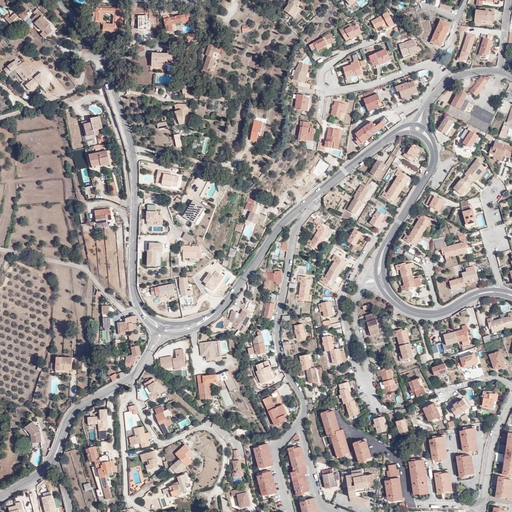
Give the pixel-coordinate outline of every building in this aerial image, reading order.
[(231,4),(227,0),(224,0),(220,5),(225,10),(231,4)] [(296,6),(297,6),(300,2),(297,0),(289,0),(292,1),(290,4),(289,3),(284,10),(288,13),(294,5),(296,6)] [(300,8),(297,6),(296,6),(294,5),(288,13),(293,17),(300,8)] [(29,14),(22,7),(17,11),(24,19),(29,14)] [(100,21),(104,25),(104,29),(118,30),(118,22),(118,20),(118,9),(119,8),(100,8),(100,10),(97,10),(96,21),(100,21)] [(30,20),(46,38),(53,31),(49,26),(51,24),(37,9),(34,12),(36,15),(30,20)] [(495,12),(476,12),(475,23),(495,23),(495,12)] [(11,17),(8,14),(6,17),(11,23),(12,22),(14,25),(21,19),(15,13),(11,17)] [(393,25),(385,13),(380,16),(381,17),(370,24),(374,30),(380,27),(382,31),(393,25)] [(181,21),(179,16),(169,19),(168,16),(163,18),(167,32),(175,30),(174,24),(181,21)] [(450,26),(440,21),(431,44),(441,48),(450,26)] [(359,34),(354,26),(350,29),(348,27),(347,26),(337,32),(344,43),(349,40),(348,39),(353,36),(355,38),(359,34)] [(477,36),(468,33),(461,51),(470,55),(471,55),(477,36)] [(323,38),(309,47),(314,55),(333,43),(328,35),(323,38)] [(397,38),(398,41),(399,44),(408,42),(406,35),(397,38)] [(493,41),(484,37),(478,55),(485,59),(487,55),(489,56),(493,41)] [(413,41),(399,46),(403,57),(411,54),(412,56),(419,53),(416,42),(413,41)] [(221,47),(209,43),(205,55),(207,56),(204,67),(209,69),(210,71),(211,71),(217,55),(219,56),(221,47)] [(167,50),(167,54),(166,58),(163,58),(163,54),(152,53),(152,61),(152,67),(167,68),(167,64),(173,65),(174,51),(167,50)] [(470,55),(461,51),(460,56),(460,57),(464,60),(467,61),(470,55)] [(389,63),(385,52),(369,59),(373,68),(379,66),(380,67),(389,63)] [(19,62),(11,69),(14,74),(18,71),(20,73),(22,71),(28,78),(25,80),(27,81),(22,85),(27,91),(36,84),(19,62)] [(304,76),(307,67),(300,64),(296,71),(294,80),(302,83),(303,79),(304,76)] [(363,76),(359,65),(354,66),(344,70),(347,79),(358,75),(359,78),(363,76)] [(20,73),(19,73),(24,80),(25,80),(28,78),(22,71),(20,73)] [(469,92),(475,97),(490,78),(480,77),(469,92)] [(416,85),(414,82),(395,89),(396,94),(399,93),(402,99),(413,95),(413,94),(418,91),(417,89),(419,88),(418,85),(416,85)] [(189,86),(187,86),(181,86),(181,94),(184,94),(184,99),(189,99),(189,86)] [(458,90),(445,113),(485,133),(489,125),(459,110),(464,101),(467,95),(458,90)] [(295,109),(305,110),(306,102),(310,102),(310,97),(305,97),(305,95),(298,94),(295,109)] [(378,96),(375,96),(366,100),(364,100),(368,110),(374,108),(375,110),(380,109),(378,102),(380,101),(378,96)] [(459,110),(489,125),(494,116),(464,101),(459,110)] [(346,105),(334,103),(334,107),(335,107),(335,109),(333,109),(332,116),(342,117),(343,113),(345,113),(346,105)] [(179,105),(174,105),(176,112),(174,112),(174,114),(172,114),(173,119),(176,118),(176,120),(173,121),(174,126),(188,123),(184,105),(179,105)] [(93,130),(99,128),(102,127),(100,116),(91,118),(91,120),(81,123),(84,137),(94,135),(93,130)] [(437,129),(445,134),(452,122),(445,117),(437,129)] [(312,133),(314,134),(315,129),(308,128),(309,123),(301,121),(299,126),(301,126),(299,140),(305,142),(305,140),(311,141),(312,133)] [(263,124),(254,122),(250,141),(257,142),(259,133),(261,134),(263,124)] [(371,123),(356,135),(359,141),(356,143),(359,147),(385,128),(381,122),(377,125),(379,126),(375,129),(371,123)] [(499,136),(504,137),(508,127),(502,125),(499,136)] [(338,140),(340,140),(342,131),(330,129),(329,138),(331,138),(330,142),(328,142),(328,143),(327,143),(326,148),(333,149),(336,150),(338,140)] [(463,143),(470,148),(477,136),(470,132),(463,143)] [(201,153),(206,154),(209,138),(202,136),(200,144),(203,144),(201,153)] [(511,156),(511,151),(511,145),(498,141),(496,145),(493,144),(491,150),(496,152),(495,156),(504,159),(506,155),(511,156)] [(402,157),(412,162),(414,159),(415,159),(420,150),(412,146),(407,154),(405,153),(402,157)] [(108,164),(105,149),(88,154),(91,164),(99,162),(101,167),(108,164)] [(402,163),(395,158),(392,164),(398,168),(402,163)] [(480,159),(465,174),(467,176),(473,182),(475,184),(478,181),(479,181),(482,178),(480,176),(486,169),(487,168),(483,165),(484,163),(480,159)] [(370,173),(377,177),(384,166),(377,161),(370,173)] [(489,171),(486,169),(480,176),(482,178),(489,171)] [(177,187),(179,174),(158,170),(156,179),(161,180),(161,183),(177,187)] [(390,186),(400,192),(405,185),(407,186),(411,179),(396,170),(393,175),(396,177),(390,186)] [(233,174),(227,171),(224,177),(230,180),(233,174)] [(473,182),(467,176),(464,180),(462,178),(452,188),(459,195),(462,193),(464,194),(471,187),(470,186),(473,182)] [(360,186),(353,198),(354,199),(360,202),(362,199),(367,190),(360,186)] [(393,203),(400,192),(390,186),(385,194),(382,192),(380,197),(387,201),(388,200),(393,203)] [(426,205),(441,213),(443,209),(446,203),(436,197),(436,198),(431,196),(426,205)] [(260,206),(258,206),(258,205),(255,204),(256,200),(248,197),(246,202),(247,202),(246,209),(249,210),(247,216),(249,217),(248,219),(248,220),(256,223),(256,222),(257,223),(260,215),(259,215),(258,214),(260,206)] [(204,209),(198,206),(199,203),(189,198),(181,214),(185,215),(183,218),(194,225),(204,209)] [(360,202),(354,199),(347,211),(354,215),(361,203),(360,202)] [(370,203),(381,210),(384,206),(372,199),(370,203)] [(468,207),(462,208),(465,221),(462,227),(470,231),(474,230),(473,227),(477,226),(473,206),(468,207)] [(103,227),(107,227),(106,221),(111,220),(110,208),(93,210),(96,224),(102,223),(103,227)] [(147,212),(147,225),(163,225),(163,212),(147,212)] [(368,224),(375,228),(383,216),(375,212),(368,224)] [(257,223),(263,225),(267,215),(261,213),(257,223)] [(418,220),(413,228),(422,234),(429,223),(424,220),(425,218),(419,214),(416,219),(418,220)] [(482,214),(476,215),(479,228),(485,226),(482,214)] [(317,232),(314,237),(322,242),(327,233),(322,230),(323,228),(316,224),(315,225),(313,229),(317,232)] [(244,227),(236,225),(234,231),(242,234),(244,227)] [(422,234),(413,228),(407,238),(404,237),(402,241),(408,244),(409,243),(414,246),(422,234)] [(347,242),(354,246),(361,235),(353,231),(347,242)] [(192,237),(184,233),(181,238),(189,242),(192,237)] [(322,242),(314,237),(311,242),(307,240),(304,245),(310,249),(311,247),(317,251),(322,242)] [(460,244),(453,246),(456,257),(467,254),(465,246),(468,246),(466,239),(460,241),(460,244)] [(456,257),(453,246),(446,247),(444,242),(434,245),(436,254),(444,253),(447,264),(453,263),(452,258),(456,257)] [(147,243),(147,267),(162,267),(163,243),(147,243)] [(201,245),(180,245),(180,252),(184,253),(184,259),(203,259),(203,252),(201,252),(201,245)] [(408,248),(405,252),(407,253),(416,259),(418,254),(408,248)] [(236,251),(229,249),(227,256),(229,256),(228,263),(229,264),(228,269),(230,269),(232,264),(233,264),(234,257),(235,258),(236,251)] [(345,258),(352,263),(355,258),(347,253),(345,258)] [(416,259),(407,253),(404,258),(413,264),(416,259)] [(210,259),(207,255),(199,263),(202,267),(210,259)] [(328,271),(337,276),(344,264),(339,261),(340,260),(332,255),(330,260),(333,262),(328,271)] [(273,272),(268,271),(269,269),(272,267),(270,266),(270,264),(265,263),(265,272),(264,274),(265,274),(266,275),(266,277),(261,275),(259,279),(273,283),(277,285),(280,283),(280,280),(280,273),(273,273),(273,272)] [(400,270),(402,278),(412,276),(409,265),(404,266),(403,264),(395,266),(396,271),(400,270)] [(467,272),(461,274),(463,279),(464,282),(468,281),(469,285),(478,282),(474,267),(467,269),(467,272)] [(331,288),(337,276),(328,271),(323,279),(319,276),(317,281),(324,285),(325,284),(331,288)] [(219,280),(216,276),(210,282),(214,285),(219,280)] [(412,276),(402,278),(404,286),(400,288),(402,293),(410,290),(410,289),(415,287),(413,280),(412,276)] [(183,277),(179,277),(180,285),(178,285),(179,289),(188,288),(188,284),(187,284),(186,278),(184,278),(183,277)] [(297,290),(307,291),(309,281),(302,280),(302,277),(295,277),(295,279),(294,282),(298,282),(297,290)] [(419,278),(413,280),(415,287),(415,288),(421,286),(419,278)] [(451,291),(465,287),(464,282),(463,279),(449,283),(451,291)] [(260,292),(271,294),(272,289),(267,288),(267,285),(262,284),(260,292)] [(175,296),(175,294),(173,286),(162,287),(164,298),(175,296)] [(307,300),(307,291),(297,290),(297,295),(293,295),(293,302),(300,302),(300,300),(307,300)] [(329,302),(320,304),(322,312),(323,318),(332,316),(329,302)] [(261,319),(269,321),(273,305),(265,303),(261,319)] [(221,319),(220,321),(224,326),(226,323),(229,324),(228,326),(233,329),(237,321),(244,325),(248,315),(238,310),(236,315),(233,314),(234,312),(229,310),(225,320),(221,319)] [(373,313),(364,316),(368,331),(366,332),(367,336),(378,334),(376,330),(378,329),(373,313)] [(500,319),(503,330),(511,327),(511,322),(511,321),(511,320),(511,315),(511,313),(507,315),(508,317),(500,319)] [(131,317),(126,318),(126,320),(115,322),(118,335),(125,334),(125,332),(133,330),(133,322),(131,317)] [(492,333),(503,330),(500,319),(491,322),(491,319),(485,321),(488,328),(490,327),(492,333)] [(240,332),(244,325),(237,321),(233,329),(240,332)] [(292,327),(295,340),(304,339),(302,325),(292,327)] [(453,332),(456,343),(460,342),(461,347),(468,345),(465,334),(467,333),(465,326),(461,327),(462,330),(453,332)] [(395,338),(398,347),(408,344),(404,330),(398,332),(397,330),(390,332),(392,338),(395,338)] [(452,344),(456,343),(453,332),(445,334),(444,332),(440,333),(441,341),(444,341),(447,350),(453,348),(452,344)] [(482,337),(483,344),(491,341),(490,335),(482,337)] [(253,353),(254,355),(264,354),(263,351),(264,351),(264,347),(266,347),(265,339),(261,340),(260,336),(256,337),(251,341),(252,347),(253,353)] [(320,338),(323,352),(329,352),(332,351),(329,337),(320,338)] [(228,352),(227,341),(199,343),(201,357),(206,356),(206,362),(222,361),(221,353),(228,352)] [(408,344),(398,347),(400,356),(397,357),(398,363),(406,361),(406,359),(412,357),(408,344)] [(139,354),(141,353),(140,346),(130,347),(131,360),(129,364),(133,365),(137,359),(136,358),(139,354)] [(340,363),(337,350),(332,351),(329,352),(331,364),(340,363)] [(173,359),(160,361),(162,372),(175,370),(176,373),(182,372),(181,369),(186,369),(183,352),(175,353),(177,360),(173,361),(173,359)] [(495,369),(496,371),(503,370),(499,352),(489,355),(492,369),(495,369)] [(459,359),(462,369),(475,364),(472,355),(459,359)] [(297,358),(299,372),(303,371),(308,370),(306,356),(297,358)] [(55,373),(61,373),(60,371),(65,371),(66,369),(72,368),(73,358),(56,357),(55,373)] [(254,372),(258,384),(268,380),(265,373),(270,371),(268,366),(261,369),(259,364),(254,366),(256,371),(254,372)] [(430,368),(432,376),(440,374),(440,375),(447,373),(445,364),(430,368)] [(308,370),(303,371),(306,384),(316,382),(313,369),(308,370)] [(382,383),(392,380),(390,370),(385,371),(384,369),(376,371),(378,377),(380,376),(382,383)] [(113,382),(118,378),(115,373),(109,377),(113,382)] [(229,373),(222,377),(202,379),(202,378),(197,378),(200,402),(212,401),(210,385),(225,384),(230,395),(238,391),(229,373)] [(423,387),(420,388),(418,389),(417,385),(419,385),(418,379),(409,382),(411,390),(409,390),(411,396),(416,395),(417,397),(425,395),(423,387)] [(395,390),(392,380),(382,383),(384,389),(381,390),(382,395),(391,393),(390,391),(395,390)] [(154,381),(144,386),(146,390),(148,389),(154,399),(167,392),(157,383),(156,384),(154,381)] [(337,386),(338,392),(347,389),(349,388),(348,383),(337,386)] [(142,398),(144,401),(150,398),(143,388),(136,392),(140,399),(142,398)] [(338,392),(343,405),(345,404),(351,402),(347,389),(338,392)] [(492,403),(493,397),(494,396),(484,394),(481,408),(491,409),(492,403)] [(268,397),(261,400),(272,426),(286,420),(284,415),(285,414),(281,405),(273,408),(268,397)] [(407,409),(414,406),(412,399),(405,401),(407,409)] [(357,414),(353,401),(351,402),(345,404),(348,417),(357,414)] [(449,412),(454,418),(462,412),(463,414),(468,411),(461,401),(452,408),(453,409),(449,412)] [(432,419),(433,421),(439,419),(435,407),(437,406),(435,402),(422,407),(427,421),(432,419)] [(132,413),(133,414),(133,416),(134,416),(135,416),(137,415),(133,406),(127,408),(127,409),(125,409),(127,414),(132,413)] [(162,409),(155,412),(157,417),(156,418),(160,427),(164,425),(166,428),(172,426),(169,418),(171,418),(169,412),(164,413),(162,409)] [(330,436),(336,459),(349,455),(342,431),(338,432),(333,412),(330,413),(330,411),(320,414),(326,437),(330,436)] [(178,423),(181,429),(191,423),(188,417),(178,423)] [(375,432),(384,431),(381,418),(372,420),(375,432)] [(395,422),(399,435),(408,433),(404,420),(395,422)] [(40,436),(34,424),(22,429),(24,434),(26,433),(29,438),(29,446),(39,447),(40,436)] [(457,430),(460,450),(466,450),(466,448),(474,447),(471,425),(460,427),(460,430),(457,430)] [(139,451),(147,449),(144,436),(143,437),(140,429),(131,431),(133,438),(131,438),(133,446),(138,445),(139,451)] [(505,476),(511,476),(511,435),(511,436),(511,433),(506,433),(500,477),(505,477),(505,476)] [(427,437),(430,462),(435,461),(435,460),(444,459),(441,437),(433,438),(433,436),(427,437)] [(352,444),(357,464),(365,462),(364,460),(370,459),(365,439),(359,441),(360,442),(352,444)] [(172,454),(176,459),(177,460),(184,468),(190,463),(186,459),(191,455),(182,445),(172,454)] [(102,494),(108,493),(107,487),(110,486),(109,481),(106,481),(105,475),(112,474),(111,472),(114,471),(112,460),(110,461),(108,455),(104,456),(103,449),(98,449),(100,457),(98,458),(95,458),(92,447),(85,449),(89,462),(93,461),(96,471),(98,471),(103,491),(101,491),(102,494)] [(262,472),(269,471),(264,449),(256,450),(256,452),(252,453),(257,472),(262,471),(262,472)] [(240,477),(235,451),(230,452),(232,461),(230,462),(231,469),(229,469),(230,474),(229,475),(229,478),(240,477)] [(303,478),(305,477),(304,472),(302,473),(297,452),(292,453),(291,452),(285,453),(291,477),(288,478),(294,500),(300,499),(299,498),(304,496),(301,478),(303,478)] [(152,453),(137,457),(140,465),(144,463),(145,467),(143,468),(144,472),(155,468),(153,464),(155,464),(152,453)] [(453,454),(457,479),(463,478),(463,476),(471,475),(468,454),(460,455),(460,453),(453,454)] [(424,459),(410,461),(410,463),(408,464),(411,495),(417,494),(417,496),(427,494),(423,462),(424,462),(424,459)] [(179,472),(184,468),(177,460),(168,468),(174,474),(177,471),(179,472)] [(385,472),(386,478),(397,476),(396,470),(394,470),(393,466),(386,466),(387,471),(385,472)] [(322,483),(332,482),(330,469),(319,471),(322,483)] [(354,480),(356,493),(368,491),(368,487),(372,486),(371,481),(373,481),(372,475),(363,477),(361,470),(350,472),(352,481),(354,480)] [(433,472),(436,495),(442,494),(441,492),(450,491),(447,472),(438,474),(438,472),(433,472)] [(166,489),(170,500),(179,497),(179,495),(185,493),(182,486),(186,484),(183,476),(175,479),(178,487),(176,488),(175,486),(166,489)] [(264,499),(271,498),(266,476),(259,478),(259,479),(255,481),(259,499),(264,498),(264,499)] [(495,477),(493,490),(507,493),(509,480),(500,479),(500,478),(495,477)] [(384,480),(385,502),(392,502),(392,501),(399,501),(398,481),(389,482),(389,480),(384,480)] [(237,510),(248,507),(243,489),(232,491),(233,496),(237,510)] [(507,493),(493,490),(492,499),(497,500),(497,498),(506,499),(507,493)] [(56,511),(51,491),(42,493),(43,497),(41,497),(44,511),(56,511)] [(23,511),(24,511),(21,501),(15,503),(15,506),(8,507),(9,511),(23,511)]
